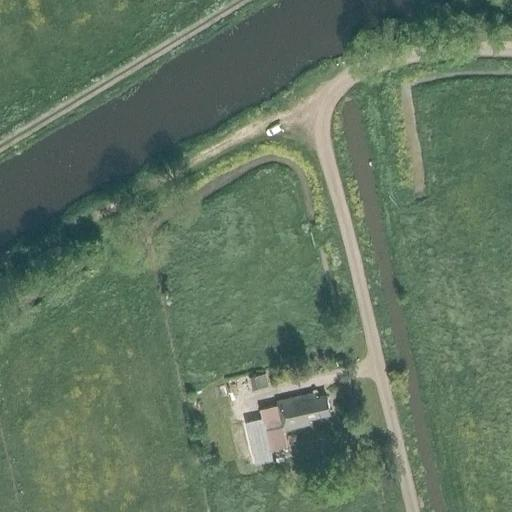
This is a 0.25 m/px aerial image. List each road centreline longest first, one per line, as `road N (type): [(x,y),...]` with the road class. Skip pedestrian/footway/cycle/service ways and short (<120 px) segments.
road 1 (track): [(411,511),(342,197),(323,145),(326,101)]
road 2 (track): [(241,0),(0,146)]
road 3 (track): [(326,101),(338,77),(375,45),(423,31),(511,40)]
